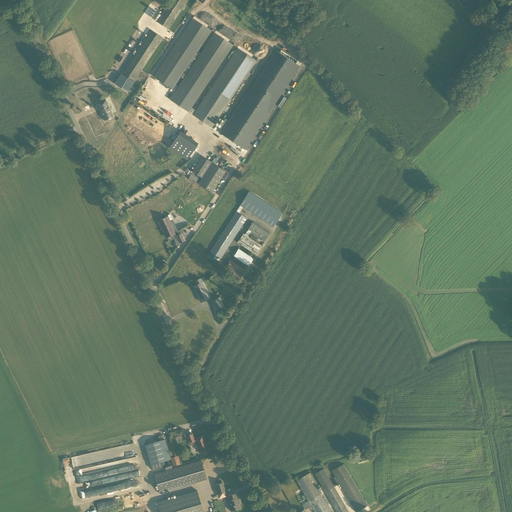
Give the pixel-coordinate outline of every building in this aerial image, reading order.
[(186,0),(167,0),(155,19),(169,28),(186,0)] [(191,15),(155,78),(175,89),(211,26),(191,15)] [(128,91),(162,36),(149,28),(123,70),(129,74),(121,87),(128,91)] [(191,112),(233,41),(213,29),(171,101),(191,112)] [(289,52),(276,42),(219,127),(228,133),(226,136),(248,151),(304,67),(291,58),(242,133),(238,130),(289,52)] [(257,57),(236,45),(193,115),(213,128),(257,57)] [(185,71),(181,77),(183,78),(190,68),(187,67),(185,71)] [(167,96),(169,98),(175,91),(172,89),(167,96)] [(105,100),(96,104),(104,121),(113,117),(105,100)] [(169,149),(187,160),(198,143),(180,132),(169,149)] [(225,172),(201,157),(191,172),(202,179),(198,185),(211,193),(225,172)] [(196,185),(200,179),(192,174),(188,180),(196,185)] [(273,227),(282,214),(249,192),(240,205),(273,227)] [(246,219),(236,212),(206,256),(217,263),(246,219)] [(167,217),(157,221),(165,238),(175,233),(167,217)] [(253,222),(246,231),(263,242),(269,233),(253,222)] [(185,241),(181,232),(174,236),(178,244),(185,241)] [(243,234),(238,242),(255,253),(260,246),(243,234)] [(238,248),(233,256),(248,266),(253,258),(238,248)] [(247,268),(231,259),(226,268),(241,278),(247,268)] [(192,285),(200,302),(210,298),(200,278),(194,281),(196,284),(192,285)] [(219,297),(210,301),(214,311),(224,307),(219,297)] [(209,452),(202,437),(196,440),(193,433),(186,436),(190,445),(195,443),(201,455),(209,452)] [(163,440),(146,445),(153,469),(162,466),(160,461),(168,459),(163,440)] [(85,498),(85,496),(137,488),(135,478),(106,483),(105,476),(131,471),(130,465),(121,463),(125,462),(124,458),(122,458),(110,456),(109,453),(107,462),(104,463),(106,460),(97,458),(95,462),(97,462),(97,464),(86,462),(86,464),(84,454),(70,456),(69,457),(62,458),(65,474),(70,466),(72,458),(79,499),(85,498)] [(178,455),(168,459),(171,466),(180,462),(178,455)] [(200,462),(153,475),(158,492),(205,479),(200,462)] [(324,469),(315,474),(337,511),(347,511),(334,488),(340,484),(355,511),(356,511),(368,506),(344,465),(331,472),(337,482),(333,485),(324,469)] [(331,511),(309,474),(296,481),(308,501),(302,504),(305,510),(312,507),(314,511),(331,511)] [(215,496),(220,495),(219,490),(227,488),(223,475),(210,478),(215,496)] [(203,511),(197,490),(157,502),(159,511),(203,511)] [(241,508),(236,492),(226,495),(231,511),(241,508)]
